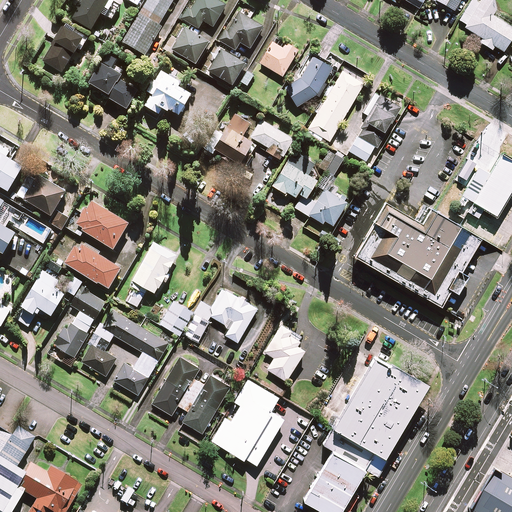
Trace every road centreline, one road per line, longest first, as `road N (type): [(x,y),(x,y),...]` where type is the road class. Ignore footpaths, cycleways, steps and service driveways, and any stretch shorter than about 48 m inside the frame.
road 1 (residential): [(0,90),(431,348)]
road 2 (residential): [(0,368),(243,511)]
road 3 (secondary): [(383,511),(511,298)]
road 4 (residential): [(315,0),(511,116)]
road 5 (secondary): [(511,372),(429,511)]
